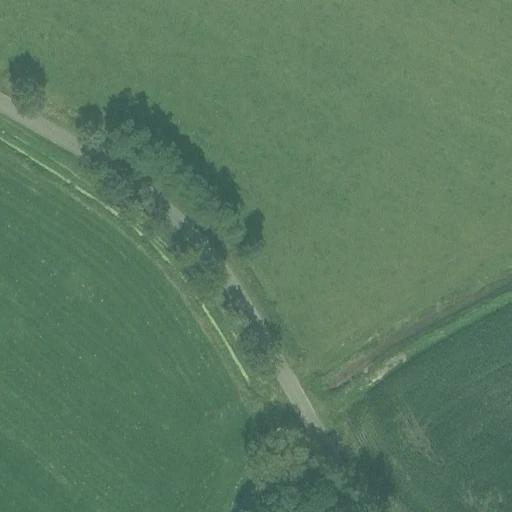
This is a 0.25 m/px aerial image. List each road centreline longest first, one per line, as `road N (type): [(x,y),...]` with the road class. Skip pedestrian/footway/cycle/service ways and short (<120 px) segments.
road 1 (unclassified): [(370,511),(192,236),(118,174),(0,102)]
road 2 (track): [(511,300),(373,379),(314,425)]
